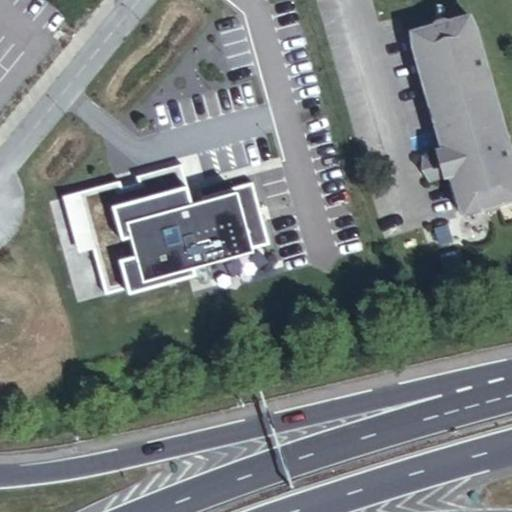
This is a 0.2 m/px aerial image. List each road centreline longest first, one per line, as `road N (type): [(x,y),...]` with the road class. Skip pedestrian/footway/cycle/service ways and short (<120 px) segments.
road 1 (trunk): [(488,394),(0,472)]
road 2 (trunk): [(488,394),(139,511)]
road 3 (trunk): [(316,511),(511,455)]
